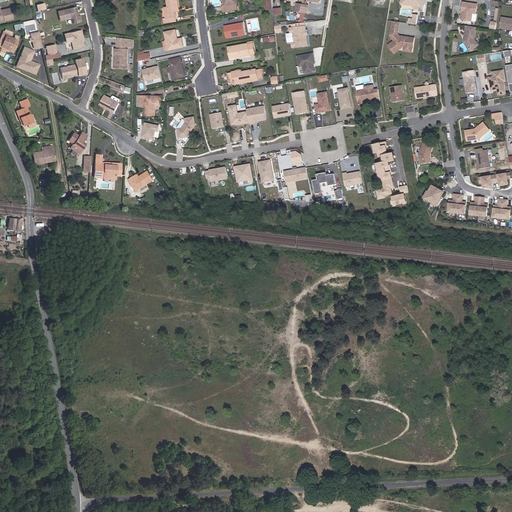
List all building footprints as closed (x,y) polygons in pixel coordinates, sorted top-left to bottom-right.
[(178,9),(177,0),(166,0),(167,6),(164,6),(165,18),(163,18),(164,23),(175,21),(174,17),(175,17),(174,9),(178,9)] [(223,0),(225,3),(225,7),(223,7),(224,13),(238,9),(237,4),(238,4),(236,0),(223,0)] [(265,0),(267,10),(273,9),(271,0),(265,0)] [(402,0),(402,4),(415,6),(415,4),(419,4),(419,6),(418,12),(423,12),(424,5),(423,5),(423,1),(422,0),(402,0)] [(477,3),(463,1),(461,10),(463,10),(464,11),(464,12),(462,13),(461,18),(471,20),(472,12),(475,12),(477,3)] [(74,6),(61,10),(63,19),(68,18),(70,17),(71,23),(79,21),(78,15),(75,16),(74,11),(75,11),(74,6)] [(0,21),(6,20),(13,19),(11,9),(1,11),(0,7),(0,21)] [(408,23),(417,25),(419,15),(414,14),(414,19),(409,19),(408,23)] [(511,18),(502,17),(500,27),(511,29),(511,18)] [(400,22),(393,21),(391,36),(395,41),(389,46),(395,53),(404,47),(405,47),(413,48),(414,48),(415,38),(407,37),(406,38),(404,38),(403,37),(401,37),(400,37),(398,34),(400,22)] [(244,24),(235,25),(235,27),(225,28),(226,37),(246,34),(244,24)] [(477,26),(467,25),(465,38),(466,39),(466,40),(465,41),(471,50),(479,44),(475,38),(477,26)] [(306,27),(291,29),(291,34),(294,34),(296,43),(293,43),(293,48),(308,46),(307,36),(306,35),(306,33),(307,31),(306,27)] [(79,30),(63,34),(65,42),(70,40),(72,48),(82,46),(81,40),(80,38),(81,38),(79,30)] [(6,40),(3,45),(3,48),(11,51),(11,49),(15,50),(20,38),(16,36),(15,39),(10,37),(7,36),(8,33),(9,33),(4,31),(1,38),(6,40)] [(43,47),(39,31),(30,33),(34,49),(43,47)] [(168,33),(170,42),(171,50),(185,48),(183,40),(180,40),(178,31),(168,33)] [(117,37),(117,47),(134,48),(134,40),(117,37)] [(238,57),(251,55),(250,50),(255,49),(253,42),(248,43),(248,45),(229,48),(231,57),(238,55),(238,57)] [(46,46),(48,55),(45,56),(47,62),(61,58),(59,52),(58,53),(56,44),(46,46)] [(24,48),(22,52),(31,55),(29,61),(30,61),(34,51),(24,48)] [(127,50),(116,50),(116,68),(127,69),(127,50)] [(22,52),(17,67),(36,74),(39,65),(30,61),(29,61),(31,55),(22,52)] [(313,53),(298,56),(300,66),(303,65),(305,72),(315,71),(313,63),(312,59),(314,58),(313,53)] [(485,53),(477,54),(479,62),(487,61),(485,53)] [(188,78),(185,59),(174,62),(176,68),(176,72),(173,73),(174,80),(178,79),(188,78)] [(78,65),(61,69),(65,82),(70,80),(69,78),(80,75),(80,76),(87,75),(84,60),(77,62),(78,65)] [(143,68),(145,80),(162,77),(159,65),(143,68)] [(235,84),(260,80),(258,71),(258,68),(233,72),(235,84)] [(500,94),(506,93),(504,80),(506,80),(504,70),(494,71),(494,76),(495,80),(492,81),(493,89),(499,88),(500,94)] [(476,76),(465,78),(468,93),(478,91),(476,76)] [(357,91),(359,103),(367,101),(367,99),(376,97),(373,84),(365,86),(365,89),(357,91)] [(391,86),(393,101),(405,99),(402,84),(391,86)] [(432,84),(416,87),(418,97),(425,96),(428,95),(434,95),(432,84)] [(348,87),(338,89),(342,108),(352,106),(348,87)] [(306,90),(295,92),(298,113),(310,111),(306,90)] [(332,109),(329,91),(320,92),(322,103),(317,103),(319,111),(323,110),(332,109)] [(119,103),(103,96),(100,104),(111,109),(110,111),(114,113),(119,103)] [(142,96),(142,106),(147,106),(147,115),(156,116),(156,110),(161,110),(161,97),(142,96)] [(24,123),(29,121),(33,120),(27,105),(29,104),(27,99),(19,102),(22,108),(17,110),(20,117),(22,116),(24,123)] [(291,102),(274,105),(276,116),(293,113),(291,102)] [(232,113),(233,117),(234,123),(238,122),(238,123),(251,121),(249,114),(245,114),(245,111),(239,112),(238,103),(231,105),(232,113)] [(266,105),(248,108),(249,110),(249,114),(251,121),(255,120),(258,120),(268,118),(266,105)] [(222,110),(212,112),(215,127),(225,125),(222,110)] [(194,114),(186,116),(187,120),(183,126),(179,127),(180,136),(188,134),(196,122),(194,114)] [(160,125),(145,122),(142,137),(154,139),(156,131),(159,131),(160,125)] [(476,129),(466,131),(468,140),(480,138),(490,130),(484,122),(476,129)] [(79,149),(82,151),(86,143),(83,141),(87,135),(82,132),(79,136),(74,132),(69,140),(74,143),(80,147),(79,149)] [(79,154),(82,151),(79,149),(80,147),(74,143),(71,148),(79,154)] [(377,164),(378,169),(379,176),(394,173),(393,166),(390,166),(389,163),(396,161),(394,153),(388,154),(387,155),(386,152),(388,152),(387,147),(389,147),(388,143),(386,143),(384,143),(381,144),(378,145),(374,145),(376,154),(379,154),(380,158),(383,157),(384,163),(377,164)] [(420,154),(422,164),(431,162),(430,155),(433,146),(425,143),(420,154)] [(31,153),(33,163),(50,161),(49,146),(42,147),(43,151),(31,153)] [(477,149),(480,169),(490,167),(487,149),(483,150),(483,148),(477,149)] [(293,151),(294,161),(303,159),(302,154),(297,150),(293,151)] [(105,165),(105,163),(102,163),(103,154),(96,154),(95,162),(95,172),(94,178),(116,179),(116,175),(119,175),(120,164),(111,163),(111,166),(105,165)] [(271,159),(260,161),(264,180),(275,178),(271,159)] [(251,163),(236,165),(239,180),(254,177),(251,163)] [(211,168),(211,169),(207,170),(208,176),(212,176),(213,179),(229,177),(227,166),(211,168)] [(307,166),(286,170),(288,180),(309,176),(307,166)] [(345,174),(347,184),(364,181),(362,171),(349,173),(348,172),(344,172),(345,174)] [(137,175),(130,180),(137,191),(153,180),(148,172),(139,178),(137,175)] [(318,177),(319,179),(314,180),(316,194),(324,192),(322,183),(329,181),(330,186),(337,184),(337,180),(336,176),(335,173),(328,175),(327,172),(318,174),(318,177)] [(510,172),(481,177),(481,181),(484,180),(484,182),(485,187),(493,186),(493,182),(500,181),(501,185),(509,183),(508,178),(508,176),(511,176),(510,172)] [(378,191),(380,201),(388,199),(387,196),(394,195),(393,189),(395,189),(392,173),(379,176),(382,190),(378,191)] [(426,198),(438,205),(442,198),(441,198),(444,191),(434,186),(431,192),(429,191),(426,198)] [(410,194),(409,187),(401,188),(403,195),(393,197),(395,208),(408,205),(406,195),(410,194)] [(451,200),(449,212),(466,213),(467,202),(463,202),(464,195),(455,194),(455,201),(451,200)] [(488,216),(489,204),(485,204),(486,197),(477,196),(477,203),(473,202),(471,214),(488,216)] [(509,200),(500,199),(500,205),(496,205),(494,216),(511,218),(511,207),(511,206),(508,206),(509,200)] [(6,220),(4,231),(14,232),(15,221),(6,220)]
